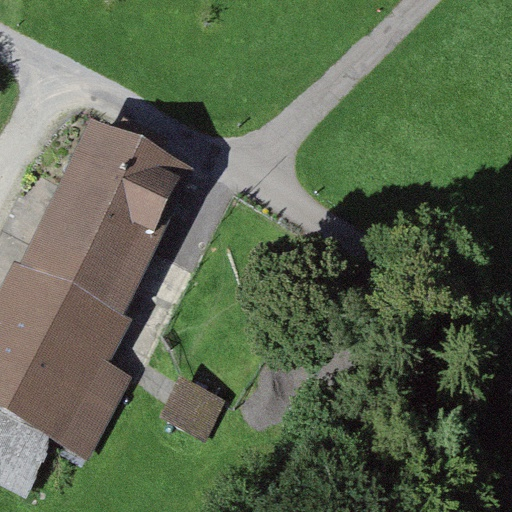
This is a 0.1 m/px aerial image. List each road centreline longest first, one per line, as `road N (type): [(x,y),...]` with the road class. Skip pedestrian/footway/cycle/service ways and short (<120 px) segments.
road 1 (track): [(0,50),(252,178),(511,350)]
road 2 (track): [(430,0),(252,178)]
road 3 (track): [(85,90),(0,208)]
